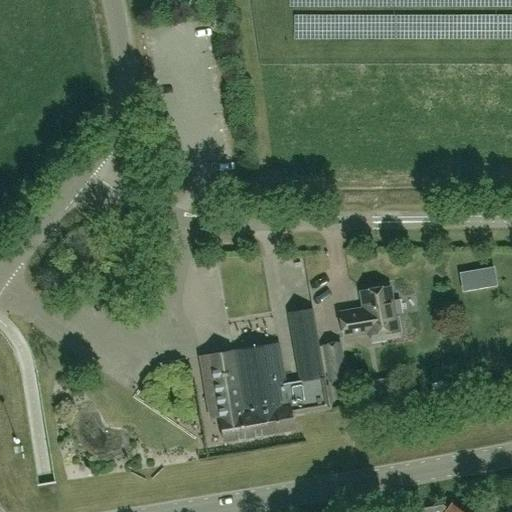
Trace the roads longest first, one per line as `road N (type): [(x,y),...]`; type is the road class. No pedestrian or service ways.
road 1 (unclassified): [(86,170),(135,203),(208,222),(511,221)]
road 2 (tertiary): [(173,511),(511,456)]
road 3 (unclassified): [(86,170),(124,101),(112,0)]
road 4 (unclassified): [(0,279),(86,170)]
